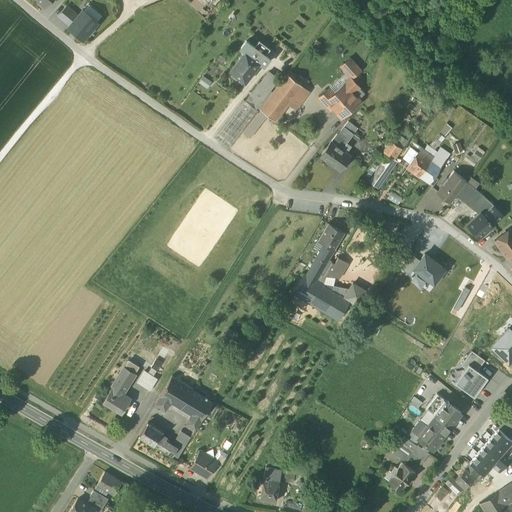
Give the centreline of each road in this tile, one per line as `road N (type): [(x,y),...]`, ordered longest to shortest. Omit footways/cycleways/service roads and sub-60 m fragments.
road 1 (residential): [(14,0),(82,56),(283,192),(435,220),(511,280)]
road 2 (track): [(283,192),(112,460)]
road 3 (tertiary): [(0,396),(207,511)]
road 4 (track): [(511,113),(354,0)]
road 5 (residential): [(511,386),(411,511)]
road 6 (track): [(0,158),(82,56)]
